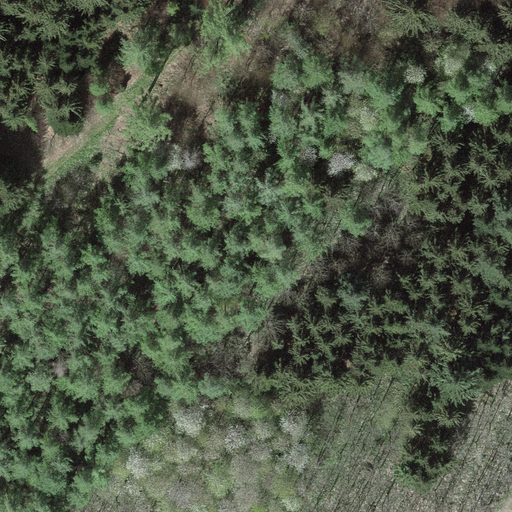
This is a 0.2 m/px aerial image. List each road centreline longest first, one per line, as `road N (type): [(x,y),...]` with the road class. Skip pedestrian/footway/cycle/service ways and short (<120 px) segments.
road 1 (track): [(511,375),(345,391),(0,386)]
road 2 (track): [(0,223),(223,0)]
